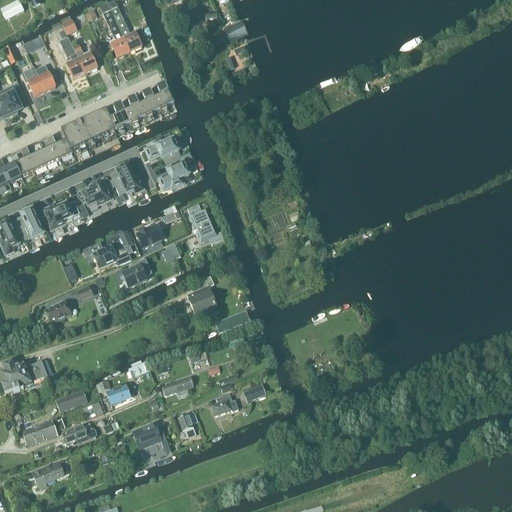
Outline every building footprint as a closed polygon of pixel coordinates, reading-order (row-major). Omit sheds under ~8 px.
[(28,0),(33,9),(40,5),(37,0),(28,0)] [(107,5),(130,55),(142,49),(136,35),(131,37),(114,2),(107,5)] [(130,55),(107,5),(99,9),(116,44),(111,47),(117,61),(130,55)] [(77,31),(72,21),(62,25),(64,30),(67,36),(77,31)] [(231,43),(243,37),(247,35),(241,23),(225,31),(231,43)] [(25,41),(30,52),(40,48),(35,37),(25,41)] [(76,57),(73,49),(68,40),(59,44),(67,60),(70,59),(73,64),(66,67),(73,81),(85,76),(78,62),(76,57)] [(73,49),(76,57),(82,54),(79,46),(73,49)] [(19,63),(12,48),(4,51),(11,66),(19,63)] [(82,54),(76,57),(78,62),(85,76),(98,70),(91,56),(85,59),(82,54)] [(55,90),(45,68),(35,73),(45,94),(55,90)] [(45,94),(35,73),(34,70),(24,74),(35,99),(45,94)] [(0,189),(73,156),(72,154),(87,147),(114,135),(115,134),(124,130),(129,128),(138,124),(144,121),(153,117),(158,114),(174,107),(165,87),(157,90),(160,99),(154,102),(150,93),(142,97),(146,105),(139,108),(136,100),(128,104),(131,112),(125,115),(121,107),(113,111),(117,119),(110,122),(106,113),(62,133),(66,142),(57,146),(52,138),(46,140),(50,149),(31,158),(27,149),(21,152),(25,161),(6,170),(2,161),(0,161),(0,189)] [(24,103),(19,91),(13,94),(11,90),(0,94),(0,95),(11,118),(17,115),(17,114),(21,112),(18,106),(24,103)] [(11,118),(0,95),(0,121),(4,120),(4,121),(11,118)] [(152,148),(144,151),(149,162),(158,159),(157,158),(159,157),(162,162),(163,161),(166,166),(180,160),(178,154),(179,154),(173,142),(165,146),(163,140),(150,146),(152,148)] [(166,178),(158,181),(163,192),(170,189),(171,191),(184,186),(181,180),(189,177),(184,166),(193,162),(190,155),(180,160),(166,166),(168,172),(166,173),(169,178),(167,178),(166,178)] [(119,178),(112,181),(116,188),(120,197),(126,194),(127,196),(134,192),(136,196),(143,192),(137,178),(134,179),(128,167),(116,172),(119,178)] [(97,188),(81,195),(88,209),(103,202),(105,205),(112,202),(107,192),(116,188),(112,181),(108,183),(107,180),(103,182),(95,185),(97,188)] [(49,209),(42,213),(51,233),(65,226),(63,223),(73,219),(66,206),(51,213),(49,209)] [(166,217),(163,219),(166,226),(180,220),(176,211),(174,206),(173,207),(163,211),(165,215),(165,217),(166,217)] [(199,207),(187,212),(190,217),(188,218),(190,223),(192,222),(193,226),(192,226),(193,230),(192,231),(194,230),(196,234),(194,235),(195,235),(196,237),(197,236),(201,243),(203,242),(204,245),(210,242),(209,240),(217,236),(207,211),(201,213),(199,207)] [(24,224),(18,227),(25,242),(31,240),(32,241),(44,236),(32,210),(20,216),(24,224)] [(8,223),(0,227),(0,236),(2,242),(0,242),(0,245),(5,257),(13,254),(12,251),(19,247),(18,245),(25,242),(18,227),(11,230),(8,223)] [(155,229),(136,237),(141,248),(143,251),(161,243),(155,229)] [(128,233),(121,237),(126,249),(133,245),(128,233)] [(100,245),(83,252),(86,258),(94,255),(100,270),(117,262),(119,267),(132,262),(127,251),(114,253),(111,247),(103,251),(100,245)] [(175,248),(169,251),(174,262),(180,259),(175,248)] [(169,251),(162,254),(167,265),(174,262),(169,251)] [(139,267),(122,275),(129,291),(147,282),(145,279),(152,276),(145,261),(138,264),(139,267)] [(199,292),(214,287),(210,278),(196,284),(199,292)] [(82,302),(92,297),(89,289),(78,293),(82,302)] [(187,298),(190,304),(197,320),(217,312),(211,296),(212,295),(210,289),(187,298)] [(51,326),(71,317),(65,303),(45,312),(51,326)] [(192,365),(207,360),(205,353),(190,358),(192,365)] [(31,385),(48,378),(42,363),(26,370),(24,366),(15,370),(13,363),(2,367),(5,375),(1,377),(4,385),(2,386),(5,395),(14,392),(15,394),(22,391),(21,390),(31,386),(31,385)] [(167,371),(164,363),(155,366),(158,374),(167,371)] [(187,391),(194,388),(190,379),(161,389),(165,398),(176,394),(178,400),(189,397),(187,391)] [(228,385),(236,382),(235,379),(219,385),(220,388),(222,395),(230,392),(228,385)] [(108,383),(96,388),(99,395),(111,390),(108,383)] [(131,400),(130,397),(126,387),(107,395),(112,408),(131,400)] [(266,398),(263,388),(244,395),(248,404),(266,398)] [(60,414),(88,404),(83,392),(56,402),(60,414)] [(215,418),(232,413),(232,414),(239,412),(235,402),(232,404),(230,396),(216,401),(218,405),(211,408),(215,418)] [(102,402),(99,404),(83,410),(88,421),(107,414),(102,402)] [(191,426),(198,424),(194,415),(178,421),(183,433),(193,429),(191,426)] [(65,430),(64,426),(62,421),(58,422),(57,420),(52,422),(52,421),(22,433),(25,441),(28,449),(58,437),(57,433),(65,430)] [(114,433),(112,427),(103,430),(106,436),(114,433)] [(168,447),(162,431),(157,433),(155,427),(133,436),(139,452),(160,443),(163,449),(168,447)] [(86,433),(84,428),(73,432),(78,446),(96,439),(97,437),(95,432),(93,431),(86,433)] [(73,432),(63,436),(67,446),(73,444),(74,448),(78,446),(73,432)] [(86,453),(69,460),(72,468),(89,461),(86,453)] [(46,485),(69,475),(67,469),(62,471),(59,463),(29,475),(31,480),(34,479),(38,491),(47,487),(46,485)]
